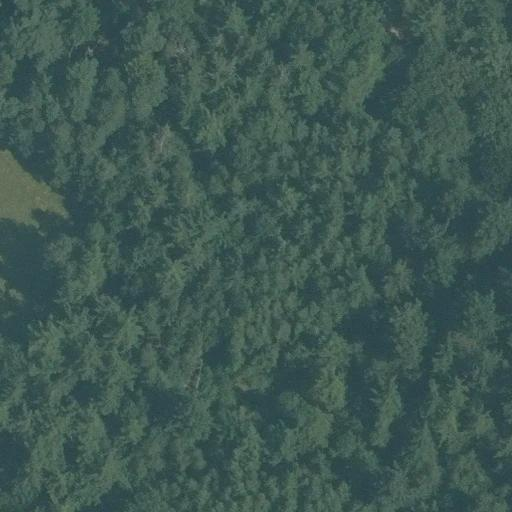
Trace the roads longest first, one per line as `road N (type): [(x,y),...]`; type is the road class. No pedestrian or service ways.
road 1 (track): [(241,0),(511,171)]
road 2 (track): [(360,0),(511,100)]
